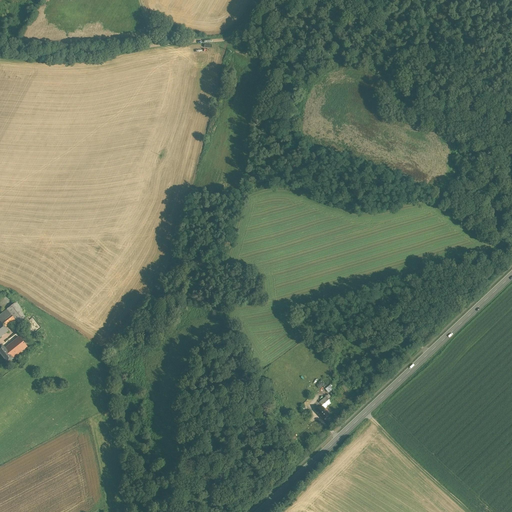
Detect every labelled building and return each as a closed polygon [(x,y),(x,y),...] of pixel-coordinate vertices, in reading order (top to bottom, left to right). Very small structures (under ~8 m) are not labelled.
[(16,302),(0,315),(0,321),(5,327),(15,319),(18,324),(28,317),(16,302)] [(33,332),(41,327),(34,317),(27,322),(33,332)] [(19,337),(5,348),(13,358),(27,347),(19,337)] [(5,348),(2,344),(0,345),(0,353),(8,363),(13,359),(13,358),(5,348)] [(337,386),(333,382),(325,389),(328,393),(337,386)] [(329,394),(320,401),(320,402),(323,405),(330,399),(332,398),(329,394)] [(330,399),(323,405),(322,405),(325,409),(333,403),(330,399)] [(325,409),(322,405),(318,409),(316,411),(324,420),(330,414),(325,409)]
